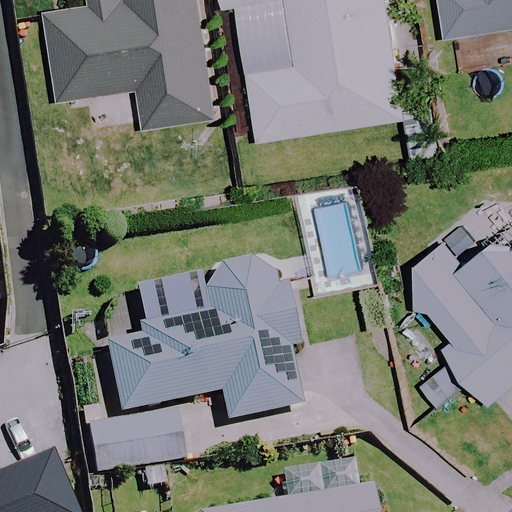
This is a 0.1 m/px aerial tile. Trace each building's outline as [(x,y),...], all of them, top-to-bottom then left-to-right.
[(218,118),(199,0),(134,0),(135,4),(54,17),(68,103),(146,91),(152,129),(218,118)] [(228,0),(230,7),(277,0),(292,0),(302,66),(256,73),(266,140),(411,119),(393,0),(228,0)] [(511,0),(454,0),(460,37),(511,29),(511,0)] [(426,253),(421,294),(419,310),(443,317),(461,336),(446,351),(497,404),(511,389),(511,250),(499,237),(476,260),(426,253)] [(215,320),(106,345),(124,423),(225,399),(231,429),(303,413),(289,352),(301,349),(288,290),(275,293),(268,262),(205,277),(215,320)] [(124,423),(93,429),(103,479),(181,464),(172,414),(124,423)] [(0,511),(73,511),(50,458),(0,480),(0,511)] [(383,511),(380,491),(241,511),(383,511)]
